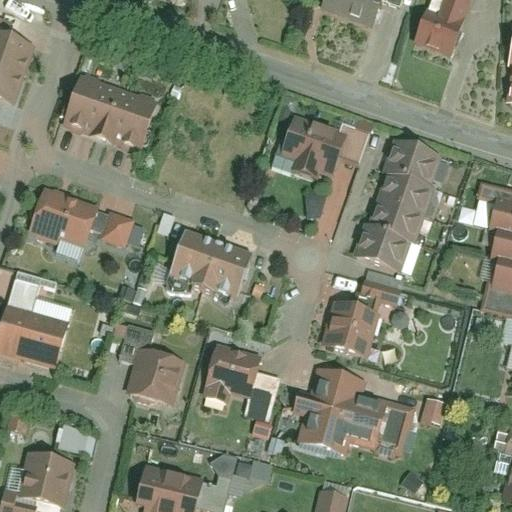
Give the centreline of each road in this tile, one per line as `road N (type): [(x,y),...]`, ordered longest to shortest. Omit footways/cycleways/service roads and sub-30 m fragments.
road 1 (residential): [(87,0),(511,149)]
road 2 (residential): [(21,160),(264,236),(306,259),(319,283),(294,374)]
road 3 (residential): [(98,511),(113,429),(96,411),(0,385)]
road 4 (residential): [(69,0),(21,160)]
